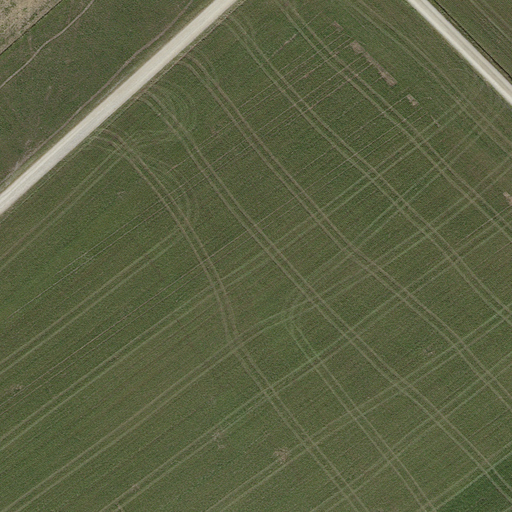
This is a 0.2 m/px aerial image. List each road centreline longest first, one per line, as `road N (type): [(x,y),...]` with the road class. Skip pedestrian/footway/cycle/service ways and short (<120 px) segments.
road 1 (track): [(0,210),(237,0)]
road 2 (track): [(412,0),(511,98)]
